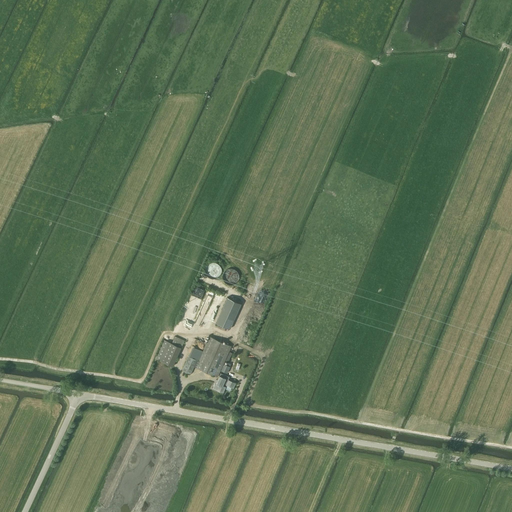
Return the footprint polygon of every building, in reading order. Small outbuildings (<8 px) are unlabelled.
[(172,343),(181,348),(185,340),(175,336),(172,343)] [(210,336),(199,361),(196,367),(218,377),(232,346),(210,336)] [(181,348),(172,343),(164,340),(155,358),(173,366),(181,348)] [(189,356),(182,370),(191,374),(194,366),(196,367),(199,361),(189,356)] [(230,376),(222,372),(217,382),(216,382),(214,386),(217,387),(217,389),(224,392),(227,386),(226,385),(227,384),(233,387),(236,381),(229,378),(230,376)]
